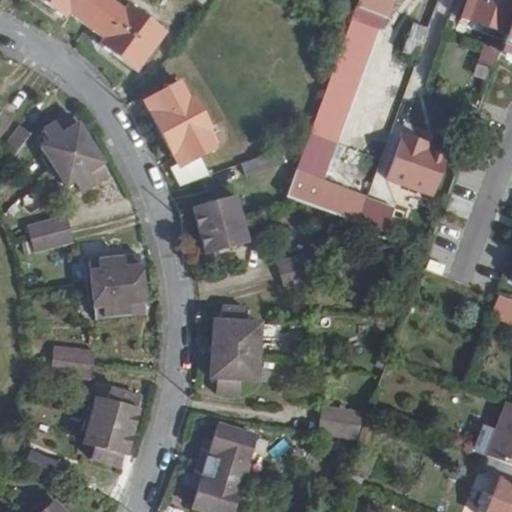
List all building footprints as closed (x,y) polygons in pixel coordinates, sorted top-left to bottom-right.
[(74,19),(89,30),(106,44),(102,49),(139,75),(168,35),(133,8),(129,14),(108,0),(34,0),(70,26),(74,19)] [(365,0),(350,42),(310,148),(290,201),(360,227),(374,191),(330,174),(380,41),(386,26),(390,26),(400,0),(365,0)] [(476,23),(511,36),(511,0),(475,0),(468,23),(475,26),(476,23)] [(424,58),(435,28),(420,23),(409,51),(424,58)] [(470,93),(489,101),(504,59),(506,54),(489,48),(484,62),(481,62),(476,77),(470,93)] [(148,107),(180,164),(188,159),(191,164),(199,160),(215,152),(204,134),(211,130),(193,101),(188,104),(179,86),(155,99),(156,102),(148,107)] [(0,119),(0,141),(18,116),(8,108),(0,119)] [(61,164),(94,142),(82,123),(80,125),(72,115),(48,131),(54,141),(48,145),(61,164)] [(35,126),(26,119),(3,151),(12,159),(35,126)] [(401,136),(384,183),(436,200),(452,153),(401,136)] [(106,161),(94,142),(61,164),(73,183),(79,180),(85,189),(111,171),(105,163),(106,161)] [(279,157),(240,168),(244,181),(282,170),(279,157)] [(172,168),(180,185),(208,177),(199,160),(191,164),(188,159),(180,164),(172,168)] [(374,191),(360,227),(399,242),(412,205),(374,191)] [(196,210),(202,233),(241,223),(235,201),(226,203),(223,193),(197,200),(198,210),(196,210)] [(33,238),(71,228),(68,216),(29,225),(33,238)] [(241,223),(202,233),(209,257),(212,256),(216,266),(242,260),(238,248),(247,246),(241,223)] [(75,240),(71,228),(33,238),(37,251),(75,240)] [(271,266),(275,278),(312,268),(308,256),(271,266)] [(103,289),(147,284),(145,266),(143,266),(142,257),(101,262),(103,289)] [(312,268),(275,278),(279,290),(315,281),(312,268)] [(150,301),(147,284),(103,289),(106,317),(147,315),(147,303),(150,301)] [(511,304),(502,301),(496,315),(511,321),(511,304)] [(216,322),(215,346),(242,347),(243,324),(248,324),(249,309),(225,307),(224,322),(216,322)] [(242,347),(215,346),(215,356),(258,360),(260,325),(248,324),(243,324),(242,347)] [(57,357),(96,362),(97,351),(58,345),(57,357)] [(258,360),(215,356),(214,375),(220,375),(220,390),(244,392),(245,378),(257,379),(258,360)] [(95,377),(96,362),(57,357),(55,371),(95,377)] [(95,420),(137,433),(143,413),(140,412),(144,400),(111,392),(108,402),(100,400),(95,420)] [(297,402),(292,404),(290,428),(326,434),(327,421),(329,406),(297,402)] [(511,408),(507,407),(488,460),(511,469),(511,408)] [(131,451),(137,433),(95,420),(89,439),(96,441),(92,454),(124,462),(128,451),(131,451)] [(199,465),(240,477),(252,437),(218,426),(213,440),(208,439),(199,465)] [(31,462),(66,477),(73,463),(36,449),(31,462)] [(511,469),(488,460),(486,459),(480,473),(500,482),(511,486),(511,469)] [(206,511),(228,511),(240,477),(199,465),(191,491),(197,493),(193,508),(206,511)] [(511,511),(511,486),(500,482),(496,495),(485,491),(482,501),(491,506),(488,511),(511,511)] [(40,511),(65,511),(54,499),(40,511)]
